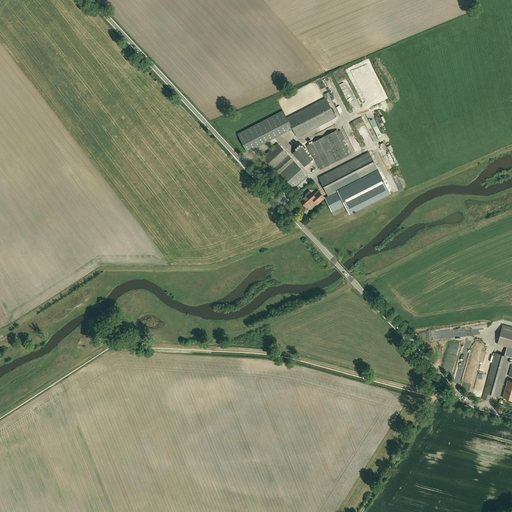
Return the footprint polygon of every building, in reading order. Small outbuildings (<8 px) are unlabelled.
[(288,118),(291,124),(298,137),(335,118),(325,99),(288,118)] [(292,129),(283,111),(238,134),(247,152),(292,129)] [(320,170),(349,155),(337,130),(306,146),(312,157),(313,157),(320,170)] [(308,176),(278,143),(263,157),(293,190),(308,176)] [(305,167),(313,159),(301,146),(292,153),(305,167)] [(369,152),(319,178),(328,196),(329,198),(328,198),(328,200),(328,203),(329,205),(330,207),(332,208),(335,209),(337,209),(345,205),(349,214),(390,193),(369,152)] [(300,201),(306,208),(314,201),(317,204),(324,198),(318,191),(314,196),(310,191),(300,201)] [(511,327),(503,325),(497,344),(511,348),(511,327)] [(499,397),(510,357),(495,353),(485,350),(472,396),(482,399),(488,400),(490,394),(499,397)] [(511,381),(508,380),(503,398),(511,400),(511,381)]
